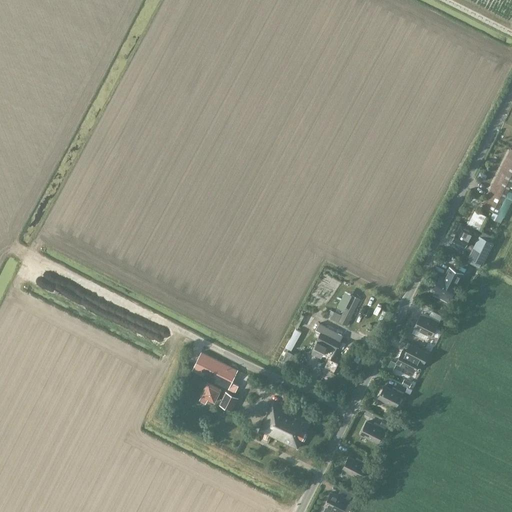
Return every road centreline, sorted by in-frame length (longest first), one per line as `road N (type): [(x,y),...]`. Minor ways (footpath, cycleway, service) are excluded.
road 1 (unclassified): [(298,511),(511,85)]
road 2 (unknown): [(347,413),(29,244)]
